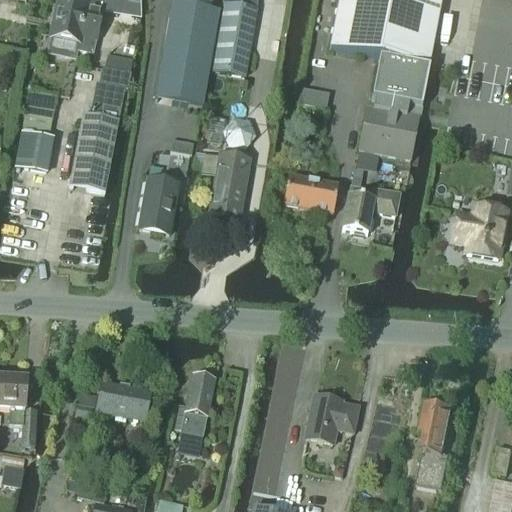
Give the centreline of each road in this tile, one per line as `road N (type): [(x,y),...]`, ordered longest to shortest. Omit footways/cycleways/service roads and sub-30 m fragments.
road 1 (tertiary): [(511,334),(0,307)]
road 2 (unknown): [(120,314),(160,14)]
road 3 (unknown): [(215,319),(256,171),(281,37)]
road 4 (unknown): [(39,309),(74,99)]
road 5 (unknown): [(86,312),(52,511)]
